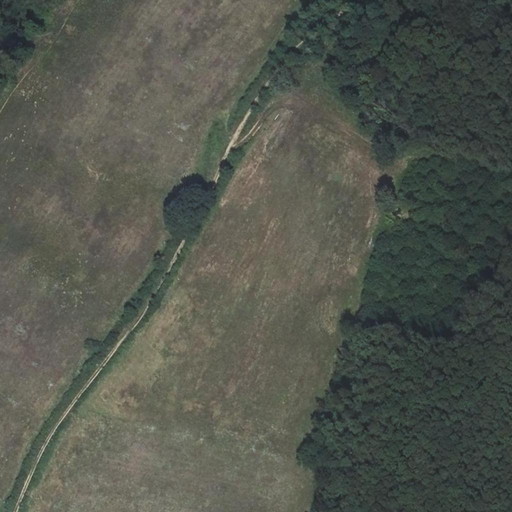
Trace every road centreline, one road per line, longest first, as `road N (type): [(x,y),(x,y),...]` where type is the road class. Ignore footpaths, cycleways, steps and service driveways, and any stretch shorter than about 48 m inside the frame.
road 1 (track): [(17,511),(52,434),(156,297),(256,102),(304,40),(360,0)]
road 2 (track): [(242,129),(286,87),(334,54),(353,52),(359,31),(415,6),(448,10),(511,61)]
road 3 (track): [(511,226),(466,231),(391,195)]
